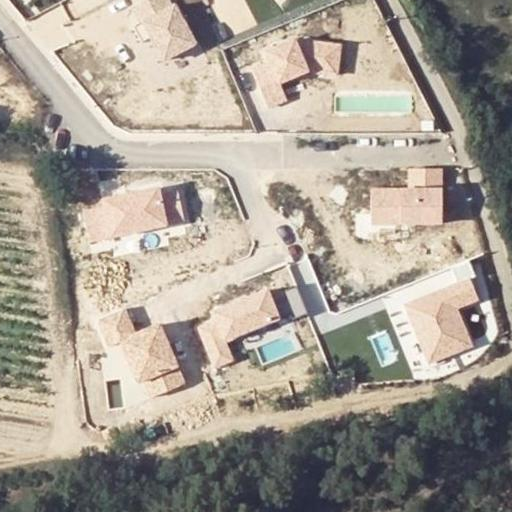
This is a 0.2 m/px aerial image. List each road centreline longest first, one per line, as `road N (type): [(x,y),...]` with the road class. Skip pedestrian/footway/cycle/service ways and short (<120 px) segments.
road 1 (residential): [(0,17),(112,146),(230,149),(272,248)]
road 2 (residential): [(398,0),(439,82),(511,294)]
road 3 (track): [(359,511),(511,454)]
